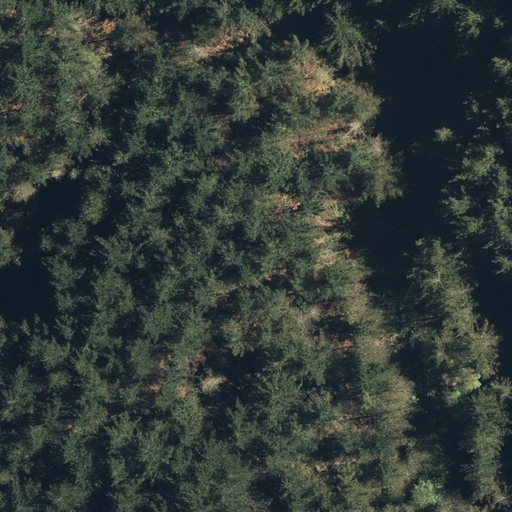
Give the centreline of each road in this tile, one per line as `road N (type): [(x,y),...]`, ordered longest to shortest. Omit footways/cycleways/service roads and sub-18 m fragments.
road 1 (track): [(114,511),(126,383),(229,132),(231,0)]
road 2 (track): [(511,244),(377,35),(368,0)]
